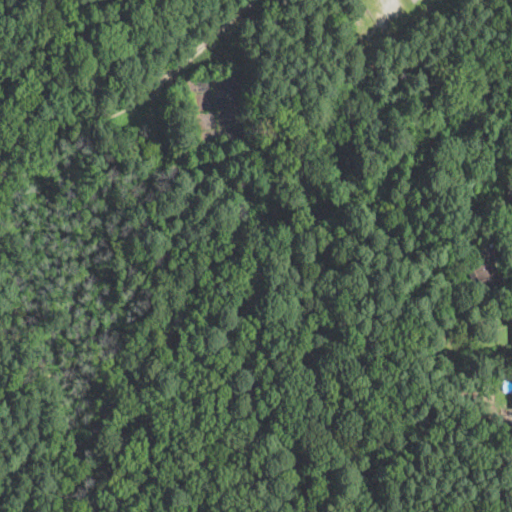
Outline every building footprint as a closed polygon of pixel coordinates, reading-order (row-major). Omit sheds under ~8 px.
[(21,57),(18,64),(12,61),(14,54),(21,57)] [(511,172),(511,208),(505,208),(506,200),(503,200),(504,194),(499,193),(500,183),(507,184),(508,172),(511,172)] [(499,209),(498,217),(486,216),(487,208),(499,209)] [(494,271),(500,282),(484,291),(476,276),(470,279),(464,268),(473,263),(470,258),(486,249),(498,269),(494,271)] [(458,260),(454,262),(451,256),(460,251),(464,257),(458,260)] [(453,366),(445,367),(443,351),(451,350),(453,366)] [(511,371),(498,371),(498,360),(511,360),(511,371)]
